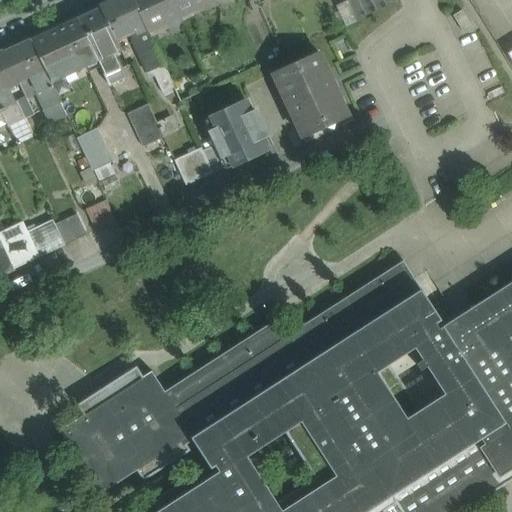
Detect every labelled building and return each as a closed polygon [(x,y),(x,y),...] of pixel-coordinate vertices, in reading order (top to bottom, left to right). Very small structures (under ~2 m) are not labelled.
[(133,0),(115,0),(101,7),(115,38),(130,30),(144,24),(133,0)] [(133,0),(144,24),(147,29),(205,3),(204,0),(133,0)] [(396,0),(349,0),(347,1),(356,21),(397,2),(396,0)] [(101,7),(78,17),(92,46),(93,48),(115,38),(101,7)] [(78,17),(52,29),(66,58),(92,46),(78,17)] [(144,24),(130,30),(135,40),(132,41),(147,73),(153,71),(164,65),(147,29),(144,24)] [(66,58),(52,29),(31,39),(44,69),(66,58)] [(115,38),(93,48),(99,61),(98,61),(110,87),(126,79),(116,55),(122,53),(115,38)] [(30,39),(4,51),(19,82),(26,97),(26,98),(37,93),(51,122),(66,115),(51,83),(44,69),(31,39),(30,39)] [(66,58),(44,69),(51,83),(98,61),(99,61),(93,48),(92,46),(66,58)] [(4,51),(0,53),(0,91),(5,89),(19,82),(4,51)] [(319,53),(274,73),(303,138),(348,117),(319,53)] [(174,87),(164,65),(153,71),(163,93),(174,87)] [(5,89),(0,91),(0,107),(1,109),(8,126),(24,118),(25,118),(17,101),(12,103),(5,89)] [(26,98),(26,97),(17,101),(25,118),(34,114),(26,98)] [(244,101),(211,116),(216,127),(208,131),(215,145),(216,146),(234,137),(246,161),(268,151),(261,137),(258,139),(255,132),(250,120),(248,115),(251,114),(244,101)] [(149,105),(129,114),(144,147),(164,138),(149,105)] [(258,139),(261,137),(267,134),(257,111),(251,114),(248,115),(250,120),(255,118),(260,129),(255,132),(258,139)] [(24,118),(8,126),(17,144),(33,137),(24,118)] [(255,118),(250,120),(255,132),(260,129),(255,118)] [(98,129),(77,138),(93,171),(113,162),(98,129)] [(233,166),(246,161),(234,137),(216,146),(221,158),(228,155),(233,166)] [(215,145),(203,151),(213,173),(223,168),(224,170),(233,166),(228,155),(221,158),(216,146),(215,145)] [(201,148),(174,161),(186,186),(213,173),(203,151),(201,148)] [(107,202),(87,211),(96,231),(116,221),(107,202)] [(77,214),(66,219),(76,240),(87,235),(77,214)] [(76,240),(66,219),(55,224),(65,245),(76,240)] [(53,220),(27,232),(40,257),(65,245),(53,220)] [(0,240),(0,239),(0,275),(14,269),(0,240)] [(439,320),(402,262),(288,335),(278,319),(165,392),(152,371),(60,431),(100,493),(181,441),(184,445),(194,439),(216,473),(188,492),(183,483),(138,511),(382,511),(396,503),(402,511),(460,511),(506,483),(501,475),(511,468),(511,282),(474,307),(439,329),(435,322),(439,320)]
